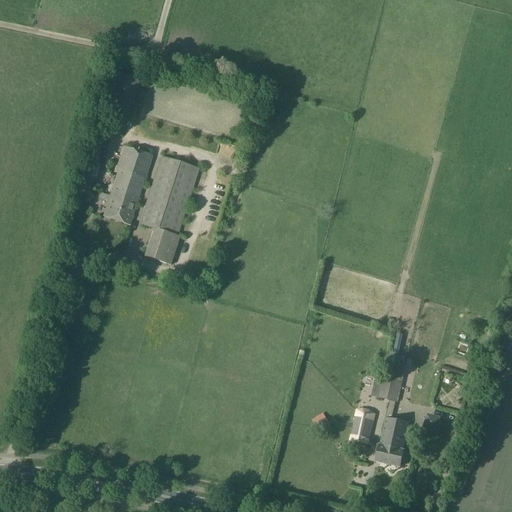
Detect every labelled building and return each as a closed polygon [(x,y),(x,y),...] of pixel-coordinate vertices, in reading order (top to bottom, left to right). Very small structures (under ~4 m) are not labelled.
[(114,72),(101,110),(102,111),(111,114),(124,75),(114,72)] [(102,111),(96,129),(105,132),(111,114),(102,111)] [(119,116),(113,135),(121,138),(128,119),(119,116)] [(103,140),(90,137),(84,161),(98,164),(103,140)] [(115,170),(118,171),(104,217),(128,225),(142,184),(143,184),(152,156),(123,147),(115,170)] [(153,229),(178,236),(199,169),(161,157),(140,224),(153,229)] [(178,236),(153,229),(144,257),(171,265),(180,237),(178,236)] [(72,284),(63,320),(69,324),(73,325),(80,324),(91,289),(85,285),(79,284),(72,284)] [(382,386),(380,398),(396,402),(399,390),(401,382),(384,379),(382,386)] [(370,412),(362,410),(356,411),(350,441),(370,445),(376,414),(370,412)] [(328,422),(323,414),(312,420),(318,429),(328,422)] [(386,419),(381,441),(404,447),(409,424),(386,419)] [(404,447),(381,441),(381,443),(379,443),(379,446),(377,446),(375,454),(378,455),(376,462),(400,467),(404,450),(403,449),(404,447)]
